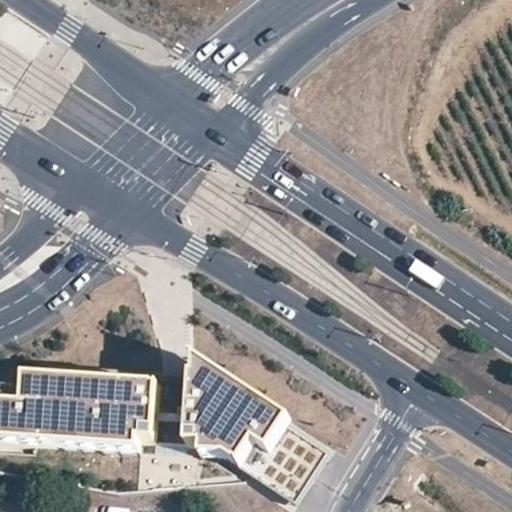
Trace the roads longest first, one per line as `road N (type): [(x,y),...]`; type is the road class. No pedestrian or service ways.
road 1 (primary): [(511,332),(218,127)]
road 2 (primary): [(129,213),(417,393)]
road 3 (primary): [(169,95),(24,0)]
road 4 (secondary): [(0,317),(49,289),(129,213)]
road 5 (unclassified): [(417,393),(342,511)]
road 6 (secondary): [(169,95),(78,183)]
road 7 (secondary): [(129,213),(218,127)]
